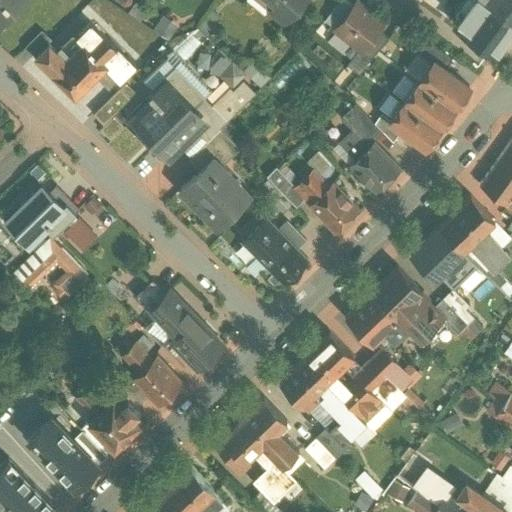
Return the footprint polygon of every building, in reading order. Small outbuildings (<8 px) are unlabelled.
[(0,0),(0,12),(7,5),(9,6),(14,0),(0,0)] [(302,0),(256,0),(284,22),(302,0)] [(343,0),(340,0),(324,21),(335,29),(353,7),(343,0)] [(511,0),(484,0),(490,5),(491,5),(511,20),(511,0)] [(383,23),(357,2),(353,7),(335,29),(361,50),(378,30),(383,23)] [(490,5),(478,20),(459,6),(449,20),(468,35),(468,36),(495,56),(511,33),(511,20),(491,5),(490,5)] [(82,43),(65,60),(48,43),(34,57),(51,74),(74,97),(96,75),(108,87),(117,79),(119,80),(135,65),(127,57),(126,58),(91,23),(76,37),(82,43)] [(361,50),(360,52),(370,61),(388,38),(378,30),(361,50)] [(452,59),(426,40),(419,51),(433,62),(434,61),(445,69),(452,59)] [(222,51),(209,66),(233,87),(247,72),(222,51)] [(445,69),(434,61),(433,62),(419,81),(454,107),(469,87),(445,69)] [(175,67),(148,92),(153,97),(135,115),(151,131),(148,134),(168,155),(195,129),(184,118),(205,97),(175,67)] [(454,107),(419,81),(404,101),(440,127),(454,107)] [(120,87),(93,114),(104,125),(131,99),(120,87)] [(205,97),(184,118),(195,129),(207,141),(220,128),(227,120),(205,97)] [(440,127),(404,101),(390,120),(389,122),(401,130),(424,147),(440,127)] [(374,124),(355,104),(340,119),(352,130),(368,146),(374,141),(383,133),(374,124)] [(401,130),(389,122),(390,120),(381,114),(374,124),(383,133),(393,142),(401,130)] [(207,141),(198,149),(209,160),(212,157),(221,167),(240,149),(220,128),(207,141)] [(374,141),(368,146),(352,130),(339,143),(355,160),(350,165),(376,192),(400,168),(374,141)] [(511,140),(500,157),(511,165),(511,140)] [(221,167),(212,157),(209,160),(198,149),(188,159),(199,170),(180,188),(217,225),(248,195),(221,167)] [(511,165),(500,157),(480,185),(508,206),(508,205),(511,207),(511,165)] [(295,187),(276,167),(266,177),(295,207),(304,198),(305,197),(295,187)] [(328,185),(313,169),(295,187),(305,197),(304,198),(309,203),(308,205),(335,232),(359,208),(333,181),(328,185)] [(63,206),(41,185),(5,220),(15,231),(22,224),(36,237),(47,226),(48,227),(51,224),(49,222),(52,219),(51,218),(63,206)] [(471,195),(439,226),(463,251),(470,244),(486,260),(479,267),(488,276),(508,256),(484,231),(495,220),(471,195)] [(63,206),(51,218),(52,219),(60,228),(76,212),(66,203),(63,206)] [(79,215),(63,232),(84,251),(100,234),(79,215)] [(281,232),(265,215),(244,236),(260,252),(256,256),(272,272),(267,277),(274,283),(275,284),(278,285),(282,284),(307,259),(298,249),(281,232)] [(306,240),(289,223),(281,232),(298,249),(306,240)] [(439,226),(411,253),(435,277),(451,262),(459,270),(478,290),(490,279),(463,251),(439,226)] [(13,271),(30,289),(56,264),(62,271),(53,280),(70,298),(93,276),(51,234),(13,271)] [(422,291),(398,266),(371,292),(407,329),(419,340),(442,318),(419,294),(422,291)] [(171,298),(152,279),(135,296),(154,317),(157,315),(155,313),(171,298)] [(371,292),(346,316),(369,341),(382,328),(394,341),(407,329),(371,292)] [(191,320),(171,298),(155,313),(157,315),(176,335),(170,340),(197,368),(222,345),(194,316),(191,320)] [(468,324),(457,312),(446,323),(457,334),(468,324)] [(330,331),(304,357),(362,417),(380,400),(380,399),(355,373),(345,384),(335,374),(354,356),(330,331)] [(126,338),(116,348),(122,355),(132,344),(126,338)] [(152,358),(136,341),(132,344),(122,355),(138,372),(132,378),(148,395),(158,405),(183,382),(156,354),(152,358)] [(398,366),(381,348),(371,359),(387,376),(398,366)] [(362,417),(304,357),(279,381),(303,405),(304,404),(308,407),(316,399),(313,395),(320,389),(324,394),(320,398),(341,419),(337,423),(351,437),(366,422),(362,417)] [(387,376),(371,359),(355,373),(380,399),(380,400),(389,409),(389,410),(400,399),(405,394),(400,389),(387,376)] [(398,366),(387,376),(400,389),(411,378),(398,366)] [(148,395),(132,378),(123,386),(132,395),(140,403),(148,395)] [(127,398),(121,404),(113,396),(104,405),(86,387),(76,397),(94,415),(87,421),(114,449),(140,424),(132,416),(139,410),(128,398),(127,398)] [(124,387),(113,396),(121,404),(127,398),(128,398),(132,395),(124,387)] [(511,393),(503,405),(511,411),(511,393)] [(413,402),(405,394),(400,399),(408,407),(413,402)] [(263,396),(238,420),(262,445),(262,444),(278,429),(287,421),(263,396)] [(380,400),(362,417),(366,422),(373,429),(389,414),(389,409),(380,400)] [(511,411),(503,405),(495,417),(511,428),(511,411)] [(82,429),(71,418),(63,425),(75,438),(82,431),(83,430),(82,429)] [(262,445),(238,420),(222,436),(226,440),(242,456),(245,460),(252,454),(262,445)] [(114,449),(87,421),(84,425),(85,426),(82,429),(83,430),(82,431),(107,456),(114,449)] [(63,425),(62,425),(51,436),(64,449),(50,462),(75,488),(100,463),(75,438),(63,425)] [(348,447),(327,426),(316,438),(336,458),(348,447)] [(298,451),(278,429),(262,444),(283,465),(298,451)] [(107,456),(82,431),(75,438),(100,463),(107,456)] [(336,458),(316,438),(304,448),(325,469),(336,458)] [(242,456),(226,440),(217,449),(232,465),(242,456)] [(283,465),(262,444),(262,445),(252,454),(266,468),(253,481),(274,503),(297,480),(283,465)] [(511,466),(510,465),(502,477),(511,483),(511,466)] [(214,490),(191,466),(170,486),(193,510),(213,491),(214,490)] [(367,468),(357,476),(373,496),(383,489),(367,468)] [(511,483),(502,477),(497,474),(482,495),(507,511),(511,511),(511,483)] [(26,484),(25,483),(23,484),(23,485),(6,501),(1,495),(3,493),(0,489),(0,509),(2,511),(49,511),(52,510),(50,509),(26,485),(26,484)] [(507,511),(482,495),(466,483),(457,496),(465,501),(462,505),(446,494),(438,505),(447,511),(507,511)] [(191,511),(193,510),(170,486),(149,506),(154,511),(191,511)] [(446,494),(435,486),(427,497),(438,505),(446,494)] [(367,509),(374,495),(362,490),(356,504),(367,509)] [(213,491),(200,504),(208,511),(210,511),(222,501),(213,491)]
